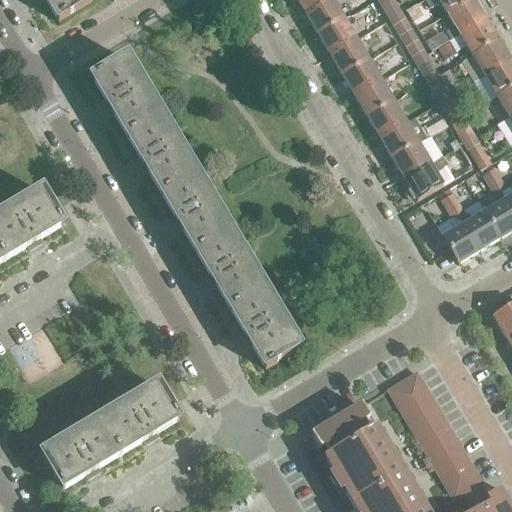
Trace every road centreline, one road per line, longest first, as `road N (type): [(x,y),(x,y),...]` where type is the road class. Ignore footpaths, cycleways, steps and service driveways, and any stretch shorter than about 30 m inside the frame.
road 1 (residential): [(434,316),(251,0)]
road 2 (residential): [(238,432),(117,229)]
road 3 (residential): [(238,432),(434,316)]
road 4 (residential): [(117,229),(30,73)]
road 5 (residential): [(511,462),(434,316)]
road 6 (residential): [(107,511),(238,432)]
road 7 (residential): [(30,73),(156,0)]
road 8 (residential): [(0,302),(117,229)]
